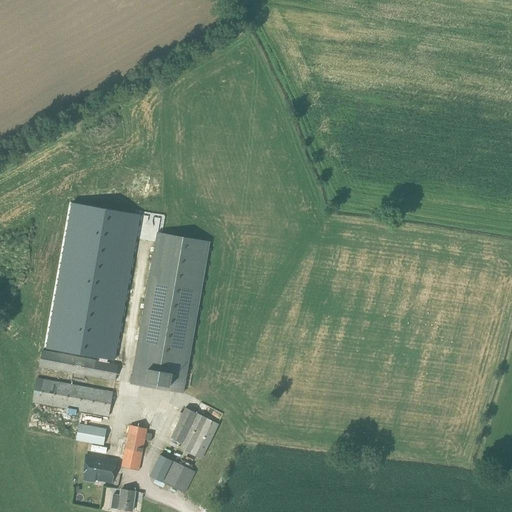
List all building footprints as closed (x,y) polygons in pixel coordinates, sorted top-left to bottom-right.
[(115,361),(138,228),(140,215),(72,203),(50,324),(46,349),(115,361)] [(183,392),(210,242),(157,233),(131,383),(183,392)] [(134,329),(127,328),(126,339),(133,340),(134,329)] [(118,364),(42,350),(39,367),(116,381),(118,364)] [(37,377),(30,414),(75,422),(77,411),(109,417),(113,391),(37,377)] [(179,448),(202,459),(219,424),(186,407),(171,437),(182,443),(179,448)] [(105,428),(79,423),(76,440),(102,445),(105,428)] [(121,466),(139,470),(148,428),(130,425),(121,466)] [(195,471),(186,467),(160,454),(149,476),(155,479),(153,483),(163,488),(165,484),(184,493),(196,472),(195,471)] [(95,479),(112,482),(116,461),(86,456),(84,480),(95,482),(95,479)] [(120,495),(113,494),(111,508),(118,509),(132,511),(136,487),(127,486),(127,489),(121,489),(120,495)]
